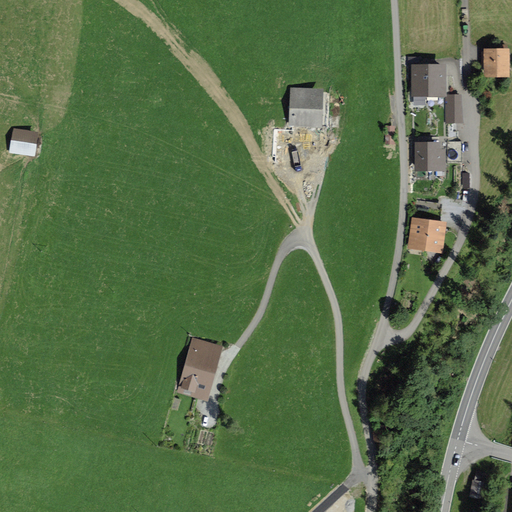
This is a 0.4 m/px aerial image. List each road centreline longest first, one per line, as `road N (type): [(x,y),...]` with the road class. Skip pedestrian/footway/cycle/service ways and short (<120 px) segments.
road 1 (residential): [(394,0),(403,195),(391,285),(363,377),(371,511)]
road 2 (primary): [(511,299),(457,439)]
